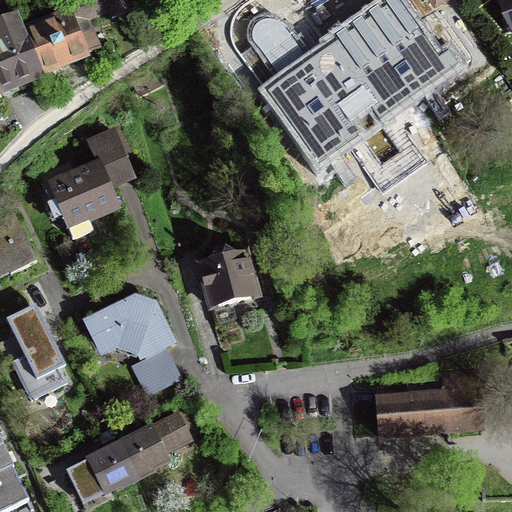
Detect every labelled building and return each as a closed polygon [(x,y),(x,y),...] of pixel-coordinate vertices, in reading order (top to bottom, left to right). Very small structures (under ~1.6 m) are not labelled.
[(141,0),(80,0),(89,19),(110,11),(114,19),(144,6),(141,0)] [(451,46),(438,55),(404,0),(377,0),(338,29),(257,88),(318,175),(463,63),(451,46)] [(101,49),(85,13),(74,17),(72,11),(23,29),(18,18),(0,25),(0,104),(3,103),(0,97),(0,90),(8,88),(94,52),(101,49)] [(234,40),(214,53),(228,73),(247,59),(234,40)] [(116,210),(103,182),(128,171),(117,146),(92,156),(98,170),(50,190),(68,231),(116,210)] [(9,278),(35,265),(13,219),(0,224),(0,260),(9,278)] [(66,274),(78,269),(72,252),(60,257),(66,274)] [(254,299),(257,298),(245,255),(233,258),(232,257),(224,252),(215,255),(210,263),(211,264),(198,267),(210,311),(212,310),(217,326),(258,315),(254,299)] [(158,350),(169,345),(160,327),(151,308),(135,303),(88,326),(101,353),(120,344),(138,350),(142,359),(158,350)] [(65,386),(57,368),(64,365),(34,306),(9,319),(28,357),(11,365),(30,403),(65,386)] [(148,396),(174,383),(161,357),(135,370),(148,396)] [(378,440),(479,432),(473,372),(442,376),(444,398),(375,402),(378,440)] [(83,506),(136,481),(167,465),(163,456),(169,453),(166,448),(164,444),(185,433),(177,418),(119,447),(82,466),(67,474),(74,489),(83,506)] [(0,511),(8,511),(26,503),(10,470),(12,469),(6,457),(2,447),(0,443),(0,511)]
